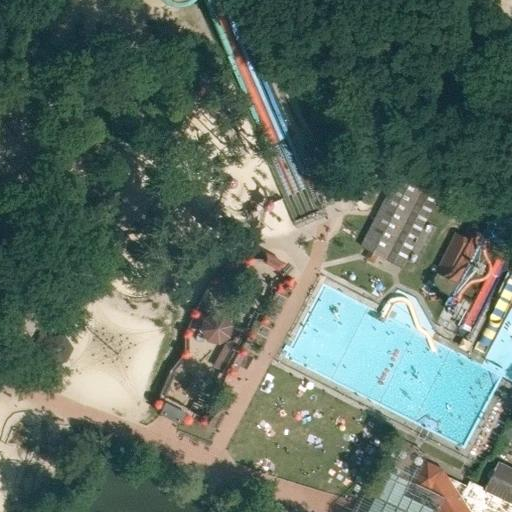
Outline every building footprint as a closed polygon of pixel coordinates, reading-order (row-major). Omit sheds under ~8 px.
[(443,187),(400,165),(359,247),(402,269),(443,187)] [(478,247),(453,235),(436,270),(462,282),(478,247)] [(193,324),(227,347),(210,373),(223,382),(254,337),(207,304),(193,324)] [(488,488),(429,462),(417,489),(412,501),(436,511),(511,511),(511,462),(502,458),(488,488)] [(436,511),(412,501),(417,489),(388,476),(381,492),(363,484),(351,511),(350,511),(436,511)]
